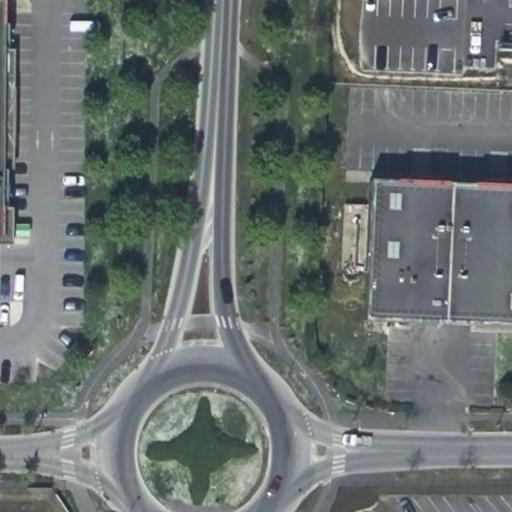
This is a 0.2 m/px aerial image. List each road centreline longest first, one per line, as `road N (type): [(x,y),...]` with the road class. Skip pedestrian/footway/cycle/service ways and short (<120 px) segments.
road 1 (primary): [(211,0),(204,167),(186,266),(140,382)]
road 2 (primary): [(239,366),(220,308),(217,259),(231,0)]
road 3 (unclassified): [(285,483),(411,450)]
road 4 (unclassified): [(411,450),(342,440),(287,419)]
